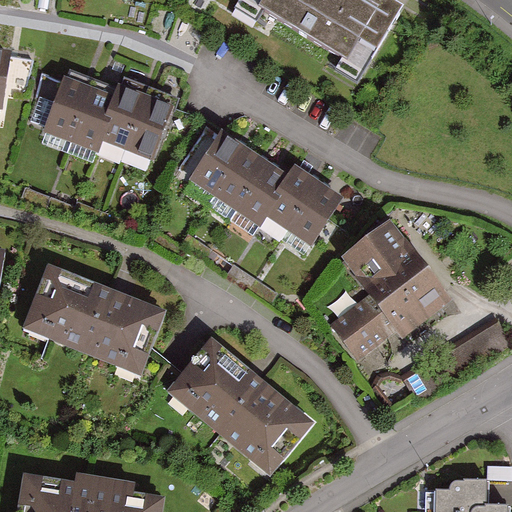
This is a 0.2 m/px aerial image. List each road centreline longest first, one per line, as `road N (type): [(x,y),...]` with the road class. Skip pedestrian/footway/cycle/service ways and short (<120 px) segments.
road 1 (residential): [(511,210),(371,172),(228,86)]
road 2 (residential): [(511,383),(307,511)]
